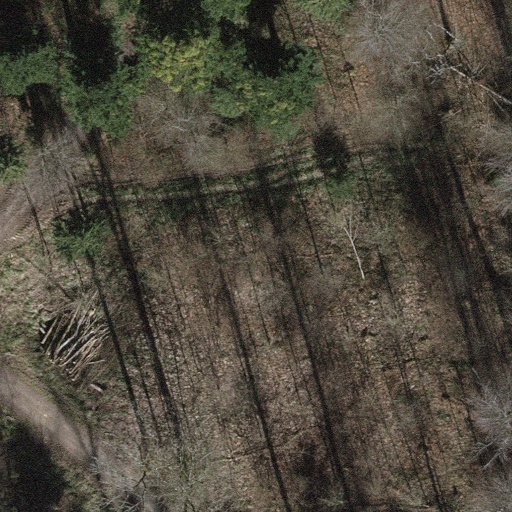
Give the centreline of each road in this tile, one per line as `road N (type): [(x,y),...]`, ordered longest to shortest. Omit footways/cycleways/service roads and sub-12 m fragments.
road 1 (track): [(0,224),(193,0)]
road 2 (track): [(0,374),(173,511)]
